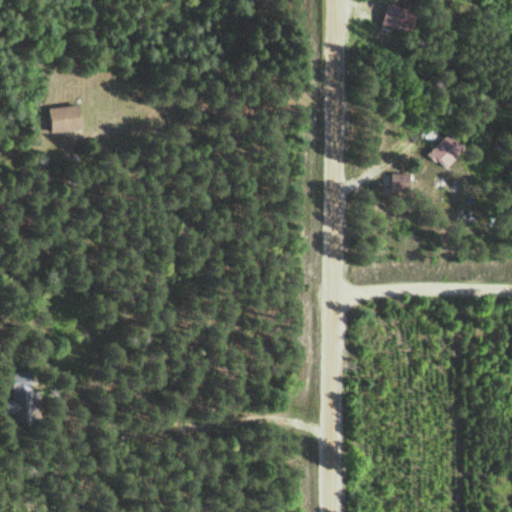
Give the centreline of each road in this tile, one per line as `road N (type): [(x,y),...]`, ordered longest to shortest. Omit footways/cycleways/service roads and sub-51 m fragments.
road 1 (residential): [(326,511),(333,0)]
road 2 (residential): [(329,293),(511,292)]
